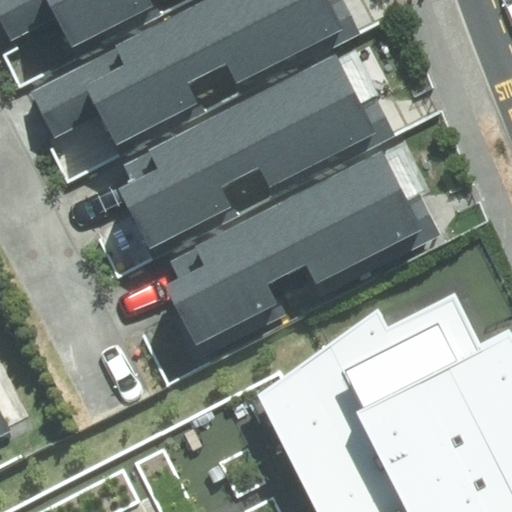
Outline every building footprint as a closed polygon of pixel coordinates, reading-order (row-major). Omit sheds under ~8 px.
[(0,0),(0,14),(14,41),(62,17),(80,54),(169,9),(163,0),(0,0)] [(354,38),(335,0),(235,0),(34,98),(56,143),(106,119),(121,150),(206,108),(198,92),(237,73),(246,91),(354,38)] [(388,143),(351,65),(136,167),(145,186),(126,196),(155,256),(244,214),(233,191),(268,174),(279,196),(388,143)] [(441,241),(398,153),(199,247),(211,272),(175,289),(205,351),(283,314),(272,292),(314,272),(326,296),(441,241)] [(511,511),(511,335),(509,330),(480,345),(454,296),(388,329),(378,309),(256,396),(314,511),(511,511)] [(137,316),(66,348),(99,421),(170,390),(137,316)]
